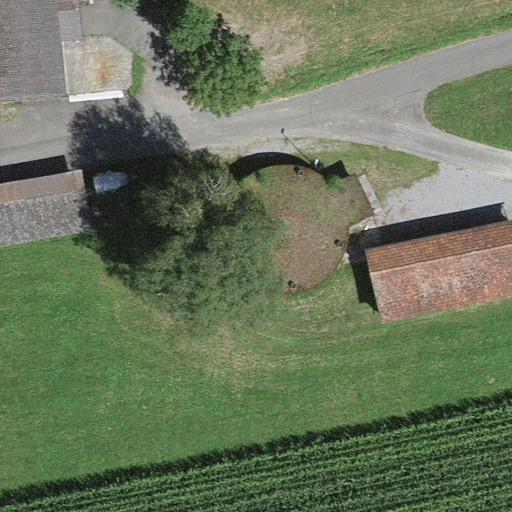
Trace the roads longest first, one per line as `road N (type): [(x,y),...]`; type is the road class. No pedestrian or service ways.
road 1 (residential): [(0,158),(319,100),(511,46)]
road 2 (track): [(511,159),(319,100)]
